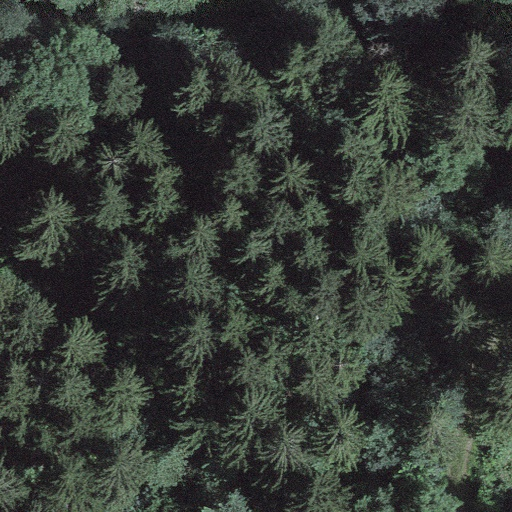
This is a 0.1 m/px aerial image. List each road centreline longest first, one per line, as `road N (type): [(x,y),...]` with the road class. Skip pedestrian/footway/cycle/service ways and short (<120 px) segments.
road 1 (track): [(511,321),(464,426),(449,511)]
road 2 (track): [(0,38),(172,0)]
